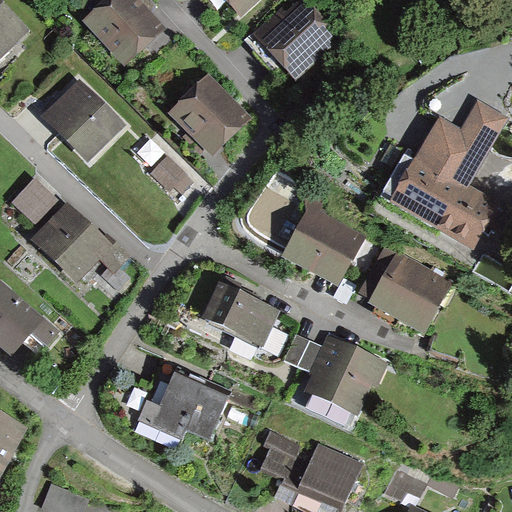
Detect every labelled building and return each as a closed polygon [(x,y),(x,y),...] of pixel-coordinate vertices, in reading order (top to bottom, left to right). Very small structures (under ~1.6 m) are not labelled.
[(119,0),(83,34),(120,73),(160,36),(125,0),(119,0)] [(204,0),(224,22),(249,0),(204,0)] [(282,82),(328,37),(297,5),(251,50),(282,82)] [(0,53),(18,35),(0,17),(0,53)] [(110,127),(76,90),(33,129),(67,166),(110,127)] [(167,131),(208,167),(242,127),(201,92),(167,131)] [(404,238),(465,272),(496,216),(460,196),(485,151),(457,135),(429,186),(402,170),(381,208),(411,225),(404,238)] [(155,141),(141,156),(155,169),(169,154),(155,141)] [(168,197),(181,180),(161,166),(149,182),(168,197)] [(13,212),(29,227),(47,208),(31,193),(13,212)] [(123,263),(65,216),(30,258),(71,291),(84,274),(115,299),(127,285),(114,275),(123,263)] [(323,300),(356,241),(311,216),(277,275),(323,300)] [(417,344),(444,286),(395,263),(368,320),(417,344)] [(53,335),(0,285),(0,359),(6,365),(18,352),(28,362),(53,335)] [(249,365),(272,318),(220,293),(197,340),(249,365)] [(316,357),(291,347),(279,377),(304,387),(316,357)] [(297,414),(344,435),(373,373),(325,351),(297,414)] [(198,458),(227,395),(166,368),(131,444),(165,459),(171,445),(198,458)] [(0,423),(0,470),(20,435),(0,423)] [(279,511),(337,511),(354,479),(314,458),(308,470),(291,462),(297,448),(270,435),(263,449),(271,453),(258,478),(281,490),(272,508),(279,511)] [(80,511),(84,504),(50,489),(40,511),(80,511)]
